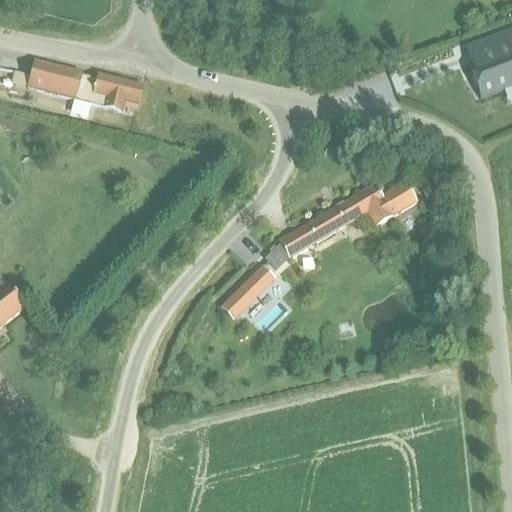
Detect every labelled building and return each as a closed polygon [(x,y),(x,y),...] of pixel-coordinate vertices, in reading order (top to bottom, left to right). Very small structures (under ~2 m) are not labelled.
[(489,59),(466,68),(479,102),(511,88),(511,33),(484,44),(489,59)] [(33,64),(26,91),(120,115),(123,104),(136,107),(140,89),(96,78),(95,82),(80,78),(80,77),(33,64)] [(280,246),(264,262),(275,273),(288,260),(289,261),(367,216),(375,229),(416,205),(404,186),(380,200),(373,189),(313,225),(279,245),(280,246)] [(260,269),(220,310),(232,322),(273,282),(260,269)] [(0,328),(21,312),(0,285),(0,328)]
